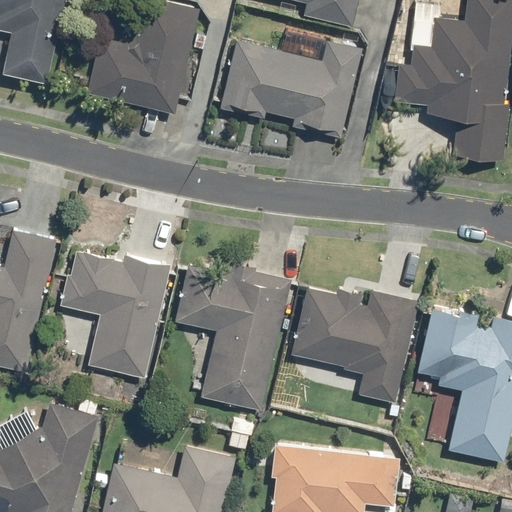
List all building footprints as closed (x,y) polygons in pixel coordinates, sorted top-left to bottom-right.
[(0,59),(0,69),(44,79),(62,0),(0,0),(0,27),(7,29),(0,59)] [(97,33),(83,89),(173,112),(200,6),(177,0),(140,0),(130,41),(97,33)] [(303,0),(300,12),(350,23),(355,0),(303,0)] [(498,157),(511,41),(511,0),(463,0),(461,18),(414,12),(409,48),(394,46),(387,104),(455,113),(450,151),(498,157)] [(234,35),(217,103),(339,134),(361,45),(324,36),(319,56),(234,35)] [(0,365),(26,371),(56,236),(9,226),(2,258),(0,257),(0,365)] [(143,375),(168,261),(121,250),(119,255),(69,244),(56,301),(96,310),(85,362),(143,375)] [(197,394),(259,408),(288,275),(227,262),(225,270),(183,260),(171,318),(212,327),(197,394)] [(395,400),(417,296),(368,286),(366,295),(303,282),(288,352),(360,367),(355,391),(395,400)] [(511,316),(428,299),(414,368),(435,372),(433,382),(459,387),(446,446),(475,452),(473,461),(492,465),(493,458),(502,460),(511,413),(511,316)] [(39,422),(0,442),(0,510),(6,511),(67,511),(96,412),(46,398),(39,422)] [(397,453),(271,439),(267,474),(271,474),(267,511),(277,511),(320,511),(320,509),(344,511),(361,511),(362,500),(392,503),(397,453)] [(219,511),(233,453),(182,441),(175,473),(110,458),(97,511),(219,511)]
